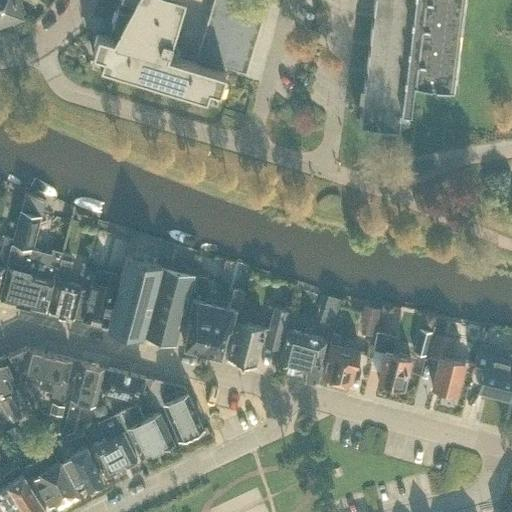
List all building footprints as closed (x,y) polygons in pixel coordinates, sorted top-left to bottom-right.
[(0,0),(0,17),(20,11),(22,6),(20,0),(0,0)] [(99,65),(205,97),(208,88),(219,91),(224,72),(167,55),(183,0),(129,0),(132,1),(128,8),(117,5),(111,23),(120,26),(113,39),(97,33),(91,52),(102,56),(99,65)] [(212,0),(195,57),(245,72),(262,17),(264,2),(257,0),(212,0)] [(511,0),(373,0),(358,123),(398,128),(400,109),(409,109),(412,81),(452,85),(462,0),(511,0)] [(20,209),(13,237),(6,264),(7,265),(0,291),(0,297),(21,303),(35,249),(30,248),(39,214),(20,209)] [(0,272),(2,265),(5,261),(6,264),(13,237),(3,235),(0,245),(0,272)] [(35,249),(21,303),(44,309),(54,273),(55,274),(60,257),(61,251),(52,249),(50,253),(35,249)] [(124,255),(106,325),(142,334),(142,333),(160,265),(124,255)] [(58,275),(49,310),(72,316),(81,281),(76,279),(75,284),(67,281),(72,260),(60,257),(55,274),(58,275)] [(160,265),(142,333),(176,342),(189,290),(192,277),(193,273),(160,265)] [(189,290),(204,294),(208,277),(193,273),(192,277),(189,290)] [(82,318),(82,319),(105,325),(115,287),(92,281),(82,279),(80,286),(73,316),(82,318)] [(230,329),(235,309),(239,310),(244,290),(232,287),(226,305),(225,305),(225,308),(213,305),(201,349),(220,354),(226,328),(230,329)] [(327,294),(319,320),(332,324),(340,298),(327,294)] [(183,345),(201,349),(213,305),(202,302),(202,299),(192,296),(187,317),(190,318),(183,345)] [(381,308),(379,317),(390,319),(393,305),(382,303),(381,308)] [(374,325),(375,321),(378,308),(362,305),(359,318),(359,321),(374,325)] [(236,319),(226,356),(254,363),(260,343),(263,343),(263,344),(277,348),(287,309),(274,306),(268,328),(236,319)] [(421,325),(432,327),(435,314),(424,312),(421,325)] [(434,319),(432,330),(443,333),(446,322),(434,319)] [(418,327),(412,351),(424,354),(430,330),(418,327)] [(286,329),(277,364),(293,368),(293,370),(303,373),(302,375),(313,378),(314,375),(315,376),(324,339),(286,329)] [(370,368),(380,370),(377,379),(401,385),(409,355),(390,351),(394,336),(394,335),(376,330),(375,330),(372,348),(373,348),(370,368)] [(438,358),(431,385),(455,391),(463,360),(448,356),(453,338),(434,333),(428,356),(438,358)] [(334,335),(323,376),(349,383),(353,367),(355,367),(358,352),(337,347),(340,337),(334,335)] [(482,366),(477,387),(509,395),(511,381),(511,369),(511,364),(511,351),(478,343),(472,363),(482,366)] [(12,367),(19,368),(17,376),(31,379),(29,389),(36,391),(47,351),(25,346),(6,354),(12,367)] [(70,357),(47,351),(36,391),(37,391),(38,387),(52,391),(51,395),(63,397),(67,380),(65,380),(70,357)] [(20,414),(8,394),(6,390),(16,385),(3,355),(0,356),(0,400),(9,415),(12,420),(20,414)] [(103,365),(79,359),(65,415),(60,434),(73,430),(80,400),(93,403),(103,365)] [(102,391),(139,400),(143,401),(149,377),(108,367),(102,391)] [(163,402),(178,438),(202,427),(184,386),(160,396),(164,381),(151,378),(149,377),(143,401),(158,405),(163,402)] [(0,418),(1,420),(9,415),(0,400),(0,418)] [(63,405),(51,402),(48,412),(60,415),(63,405)] [(108,414),(103,402),(91,408),(96,419),(108,414)] [(118,411),(125,425),(126,428),(140,456),(162,445),(163,446),(173,441),(158,410),(143,417),(136,403),(118,411)] [(118,411),(110,415),(100,419),(96,420),(104,438),(90,445),(105,474),(136,458),(122,430),(126,428),(125,425),(118,411)] [(41,428),(46,439),(60,435),(56,425),(56,423),(41,428)] [(20,434),(14,425),(2,432),(8,441),(14,449),(25,442),(20,434)] [(46,440),(50,439),(62,459),(79,491),(77,487),(84,483),(87,488),(91,486),(99,482),(103,480),(85,445),(74,451),(68,440),(84,432),(81,428),(81,427),(73,430),(60,434),(60,435),(46,439),(46,440)] [(30,430),(20,434),(25,442),(27,445),(44,438),(40,429),(31,432),(30,430)] [(74,494),(79,491),(62,459),(43,469),(37,457),(32,460),(25,447),(14,450),(26,469),(31,477),(34,475),(48,501),(53,499),(56,504),(61,501),(74,494)] [(42,511),(44,511),(44,506),(17,463),(2,473),(7,481),(0,484),(0,511),(42,511)]
